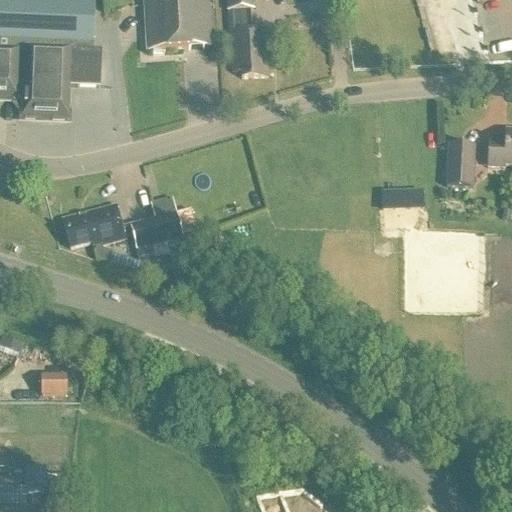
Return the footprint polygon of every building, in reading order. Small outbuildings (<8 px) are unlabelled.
[(142,0),(147,56),(212,51),(207,0),(142,0)] [(241,76),(242,82),(268,80),(264,32),(250,32),(249,12),(253,12),(251,0),(226,0),(229,35),(231,34),(234,77),(241,76)] [(0,98),(18,99),(24,106),(23,119),(68,120),(69,90),(100,91),(102,54),(93,54),(95,5),(0,1),(0,98)] [(511,174),(511,137),(503,137),(502,149),(485,148),(484,175),(502,176),(502,173),(511,174)] [(448,149),(446,191),(473,193),(475,150),(448,149)] [(465,218),(465,203),(446,203),(446,218),(465,218)] [(115,210),(61,224),(69,254),(91,248),(91,251),(100,248),(101,251),(124,245),(115,210)] [(130,230),(136,255),(152,251),(182,243),(176,219),(130,230)] [(157,269),(152,251),(136,255),(141,273),(157,269)] [(0,352),(18,358),(21,348),(3,342),(0,352)] [(42,401),(67,400),(66,380),(42,381),(42,401)] [(25,474),(25,493),(25,510),(72,510),(72,482),(47,482),(47,474),(25,474)]
